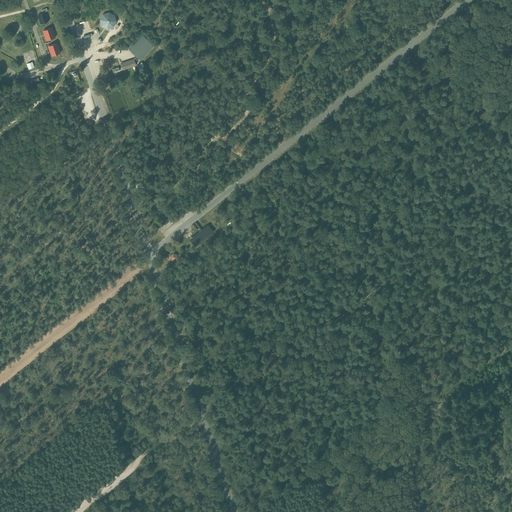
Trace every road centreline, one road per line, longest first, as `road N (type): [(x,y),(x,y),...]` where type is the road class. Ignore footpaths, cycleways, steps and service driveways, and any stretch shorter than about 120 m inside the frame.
road 1 (track): [(267,0),(273,38),(245,116),(213,137),(196,167),(171,186),(125,188)]
road 2 (track): [(0,378),(148,259)]
